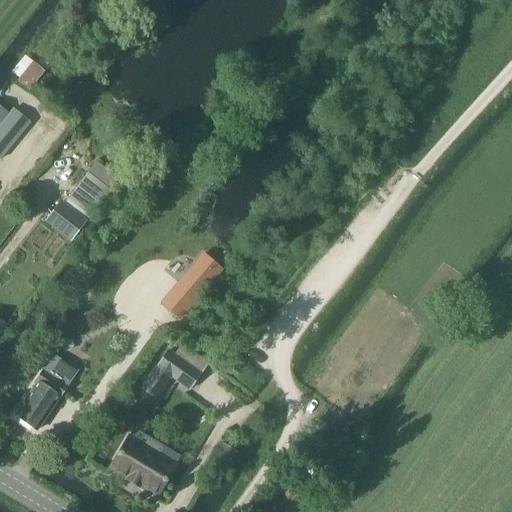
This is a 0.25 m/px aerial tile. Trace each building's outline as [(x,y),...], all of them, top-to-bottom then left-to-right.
[(12,74),(18,80),(17,81),(29,91),(45,72),(33,61),(33,62),(26,56),(12,74)] [(0,122),(0,126),(0,127),(0,159),(19,138),(17,136),(28,124),(11,109),(0,122)] [(62,208),(59,205),(46,223),(72,242),(109,192),(86,175),(62,208)] [(194,305),(219,273),(205,263),(180,295),(194,305)] [(189,393),(202,375),(173,355),(161,373),(189,393)] [(54,357),(26,401),(16,417),(37,430),(74,371),(54,357)] [(314,435),(302,451),(318,463),(330,447),(314,435)] [(330,447),(318,463),(329,471),(350,443),(339,435),(330,447)] [(164,448),(146,436),(141,445),(129,438),(111,468),(128,479),(127,479),(139,486),(139,485),(156,496),(175,465),(159,456),(164,448)] [(297,511),(311,493),(290,478),(272,505),(265,501),(257,511),(297,511)]
